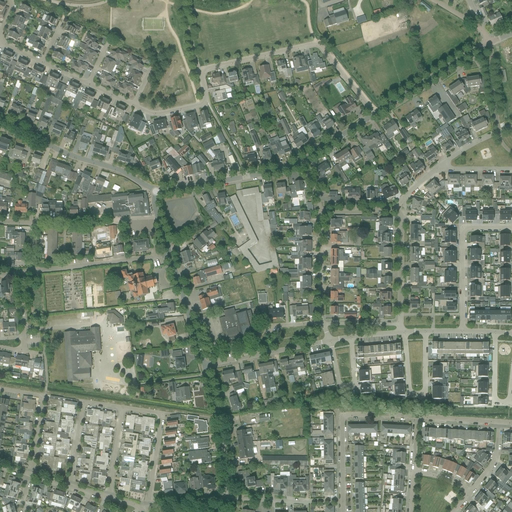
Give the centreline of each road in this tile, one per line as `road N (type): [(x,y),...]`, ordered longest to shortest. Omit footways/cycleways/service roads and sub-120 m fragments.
road 1 (residential): [(373,115),(319,45),(199,73),(206,101),(160,112),(133,105)]
road 2 (unclassified): [(153,190),(0,121)]
road 3 (unclassified): [(153,190),(305,159)]
road 4 (residential): [(462,331),(462,229),(511,229)]
road 5 (unclassified): [(224,504),(222,436),(203,365)]
road 6 (unclassified): [(373,115),(490,42)]
road 7 (residential): [(33,273),(169,258)]
road 8 (residential): [(425,331),(425,393),(413,394),(404,332)]
road 9 (residential): [(147,506),(162,413),(122,407)]
road 10 (residential): [(203,365),(331,342)]
road 11 (residential): [(29,474),(43,395),(0,389)]
